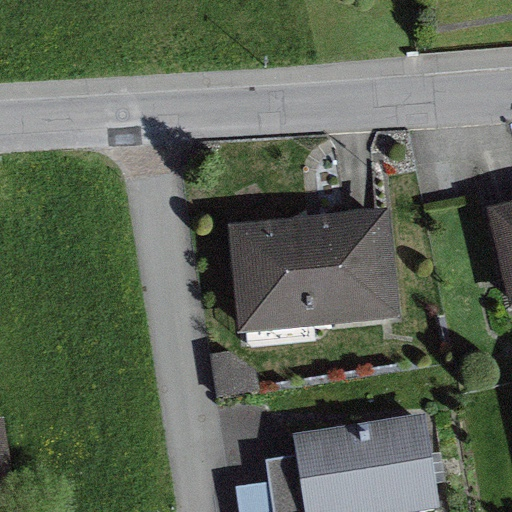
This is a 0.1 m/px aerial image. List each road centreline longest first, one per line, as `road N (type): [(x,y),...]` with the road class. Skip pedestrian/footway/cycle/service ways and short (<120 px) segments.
road 1 (residential): [(202,511),(139,118)]
road 2 (residential): [(139,118),(511,96)]
road 3 (residential): [(0,125),(139,118)]
